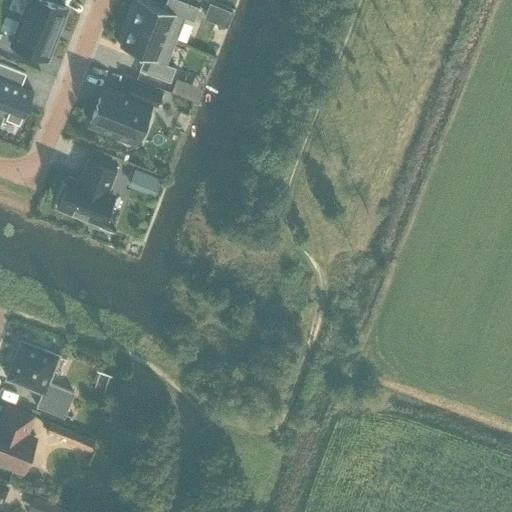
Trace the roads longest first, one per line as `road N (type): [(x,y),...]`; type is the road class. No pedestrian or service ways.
road 1 (track): [(154,511),(189,431),(204,423),(259,434),(277,428),(287,406),(320,283),(286,234),(281,192),(358,0)]
road 2 (residential): [(0,167),(26,168),(41,155),(102,0)]
